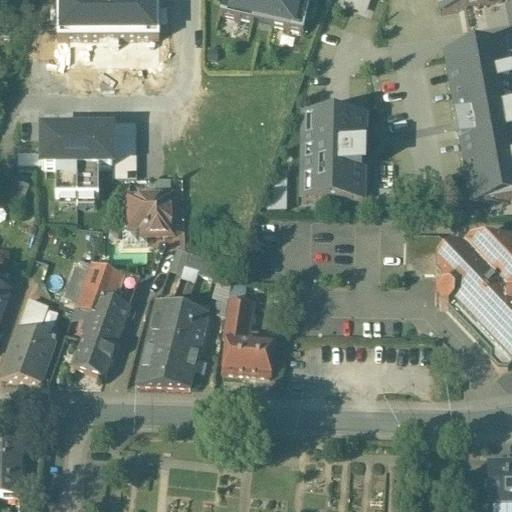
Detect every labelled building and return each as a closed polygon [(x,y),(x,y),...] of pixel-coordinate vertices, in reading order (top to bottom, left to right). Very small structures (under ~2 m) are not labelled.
[(312,0),(224,0),(220,20),(304,38),(312,0)] [(370,0),(344,0),(342,7),(365,15),(370,0)] [(504,0),(439,0),(442,13),(505,1),(504,0)] [(159,1),(57,1),(57,43),(159,43),(159,1)] [(511,102),(502,47),(446,57),(474,207),(511,199),(511,102)] [(364,120),(304,119),(302,203),(362,204),(364,120)] [(69,135),(41,135),(41,172),(56,172),(55,199),(98,199),(98,171),(112,171),(112,135),(84,135),(84,130),(69,130),(69,135)] [(281,174),(267,213),(285,213),(285,174),(281,174)] [(3,207),(25,211),(30,185),(7,181),(3,207)] [(393,192),(378,192),(378,212),(393,212),(393,192)] [(170,198),(128,199),(129,229),(144,228),(144,230),(146,230),(146,238),(171,237),(170,198)] [(238,251),(191,238),(185,253),(233,268),(238,251)] [(438,240),(408,239),(405,242),(405,274),(408,277),(435,277),(435,265),(449,251),(438,240)] [(511,245),(469,244),(462,251),(449,250),(449,251),(435,265),(435,277),(441,283),(440,291),(436,295),(434,304),(440,310),(448,310),(490,355),(490,363),(498,371),(507,371),(511,366),(511,245)] [(122,277),(91,266),(88,275),(77,307),(75,311),(92,317),(96,319),(102,301),(112,305),(122,277)] [(234,271),(218,266),(213,282),(229,287),(234,271)] [(88,275),(76,270),(65,302),(77,307),(88,275)] [(245,289),(231,288),(228,303),(242,305),(245,289)] [(102,301),(96,319),(92,317),(89,324),(84,324),(80,334),(85,335),(72,371),(104,382),(129,311),(112,305),(102,301)] [(242,305),(228,303),(221,341),(225,342),(222,376),(270,380),(273,344),(248,342),(254,306),(242,305)] [(29,304),(1,383),(40,385),(55,345),(37,338),(41,327),(47,311),(29,304)] [(208,318),(157,305),(137,390),(190,392),(208,318)] [(59,333),(41,327),(37,338),(55,345),(59,333)] [(4,442),(0,441),(0,501),(18,502),(19,446),(4,446),(4,442)] [(511,511),(511,469),(488,469),(488,508),(489,508),(488,511),(511,511)]
